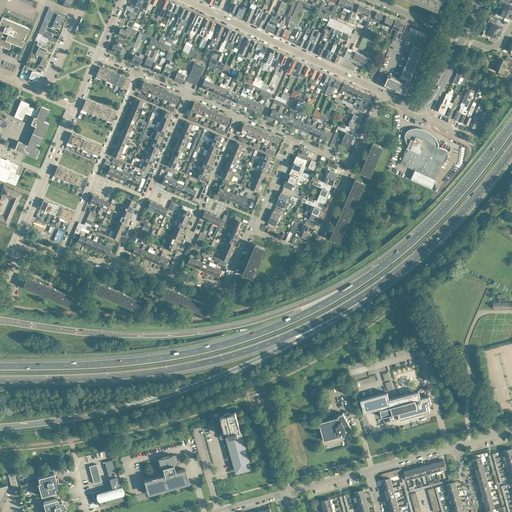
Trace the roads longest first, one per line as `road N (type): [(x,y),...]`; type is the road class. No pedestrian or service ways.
road 1 (motorway): [(381,267),(291,319),(215,346),(115,363),(0,366)]
road 2 (motorway): [(0,427),(185,389),(315,330),(366,294)]
road 3 (motorway): [(381,267),(298,306),(203,331),(91,334),(0,321)]
road 4 (motorway): [(0,379),(187,367),(299,330),(366,294)]
road 5 (motorway): [(366,294),(428,245),(511,148)]
road 6 (residential): [(138,71),(60,254)]
road 7 (motorway): [(511,126),(440,214),(381,267)]
road 8 (residential): [(188,93),(115,265)]
road 9 (tertiary): [(383,93),(220,16)]
road 10 (residential): [(239,115),(171,276)]
road 11 (residential): [(20,239),(76,108)]
road 12 (tertiary): [(462,38),(430,101),(411,105),(383,93)]
